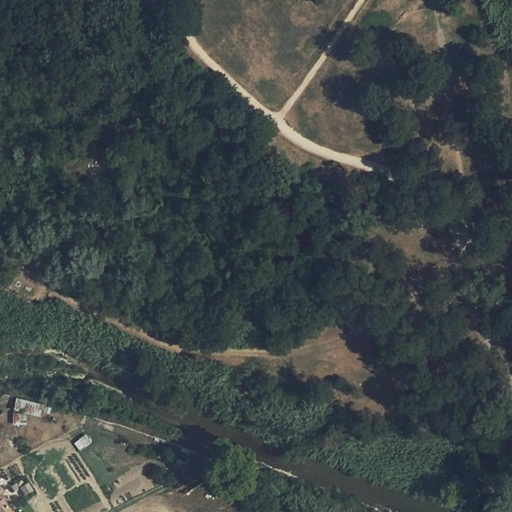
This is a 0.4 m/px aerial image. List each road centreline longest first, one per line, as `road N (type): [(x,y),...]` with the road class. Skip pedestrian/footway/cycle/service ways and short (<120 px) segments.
road 1 (track): [(153,0),(274,124),(408,187),(511,281)]
road 2 (track): [(364,0),(274,124)]
road 3 (track): [(511,367),(474,312),(463,237)]
